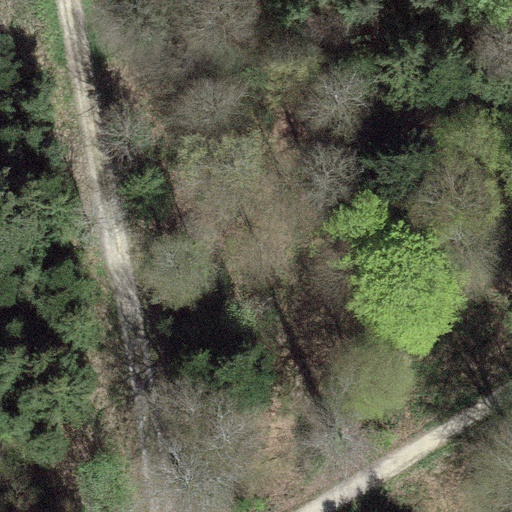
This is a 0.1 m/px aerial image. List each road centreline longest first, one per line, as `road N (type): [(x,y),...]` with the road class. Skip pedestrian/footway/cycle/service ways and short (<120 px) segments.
road 1 (track): [(158,511),(153,448),(65,0)]
road 2 (track): [(317,511),(511,389)]
